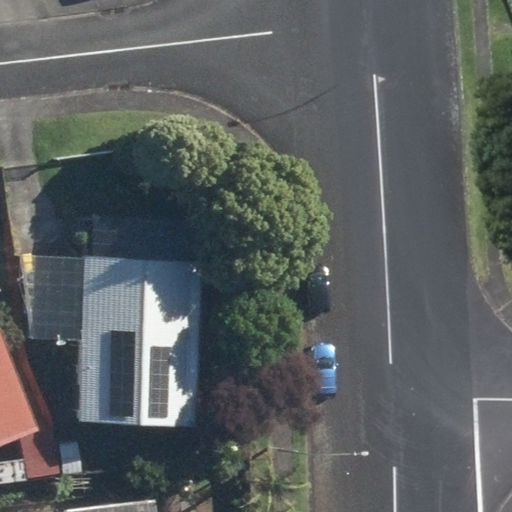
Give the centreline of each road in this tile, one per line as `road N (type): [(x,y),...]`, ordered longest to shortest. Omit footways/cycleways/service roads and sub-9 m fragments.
road 1 (residential): [(389,399),(376,16)]
road 2 (residential): [(0,59),(376,16)]
road 3 (residential): [(511,398),(389,399)]
